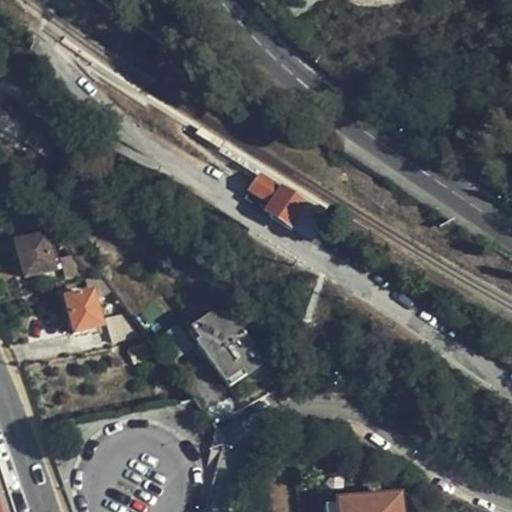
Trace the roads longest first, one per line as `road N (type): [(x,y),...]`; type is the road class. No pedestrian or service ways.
road 1 (residential): [(220,511),(243,430),(301,400),(337,400),(374,415),(511,499)]
road 2 (tertiary): [(511,232),(283,67),(219,0)]
road 3 (tertiary): [(0,378),(42,511)]
